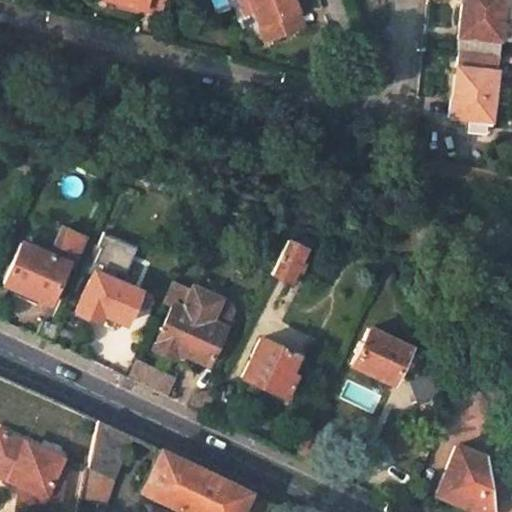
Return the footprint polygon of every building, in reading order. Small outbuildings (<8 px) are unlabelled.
[(110,0),(160,13),(162,0),(110,0)] [(291,0),(249,0),(259,26),(296,12),(291,0)] [(464,0),(464,5),(461,5),(456,51),(498,55),(502,0),(464,0)] [(296,12),(259,26),(265,41),(302,27),(296,12)] [(498,55),(456,51),(451,100),(449,118),(466,119),(486,121),(491,122),(498,55)] [(486,121),(466,119),(465,131),(485,132),(486,121)] [(39,158),(23,151),(17,165),(33,172),(39,158)] [(43,252),(21,242),(3,283),(48,303),(66,263),(71,265),(84,237),(61,227),(53,245),(49,254),(43,252)] [(99,273),(93,270),(75,311),(97,321),(101,312),(115,319),(124,323),(139,291),(122,283),(138,248),(103,232),(98,245),(101,247),(94,262),(102,266),(99,273)] [(307,249),(287,238),(271,274),(289,283),(307,249)] [(53,245),(46,242),(43,252),(49,254),(53,245)] [(171,303),(151,348),(173,358),(176,350),(207,364),(231,310),(228,303),(199,289),(190,291),(171,282),(163,300),(171,303)] [(56,327),(41,321),(34,335),(51,342),(56,327)] [(409,347),(368,328),(351,364),(392,383),(409,347)] [(296,355),(261,335),(241,377),(282,400),(293,374),(289,371),(296,355)] [(149,359),(139,353),(136,359),(147,364),(149,359)] [(128,377),(165,396),(174,378),(147,364),(136,359),(128,377)] [(204,393),(194,395),(188,407),(204,415),(213,397),(204,393)] [(132,436),(95,419),(86,465),(113,478),(132,436)] [(61,458),(0,430),(0,477),(21,487),(16,511),(21,511),(55,511),(64,469),(57,466),(61,458)] [(490,511),(483,457),(455,445),(435,494),(479,511),(490,511)] [(238,511),(248,492),(152,446),(148,454),(155,458),(139,491),(183,511),(238,511)] [(113,478),(86,465),(79,498),(105,504),(113,478)] [(262,511),(267,501),(248,492),(238,511),(262,511)]
